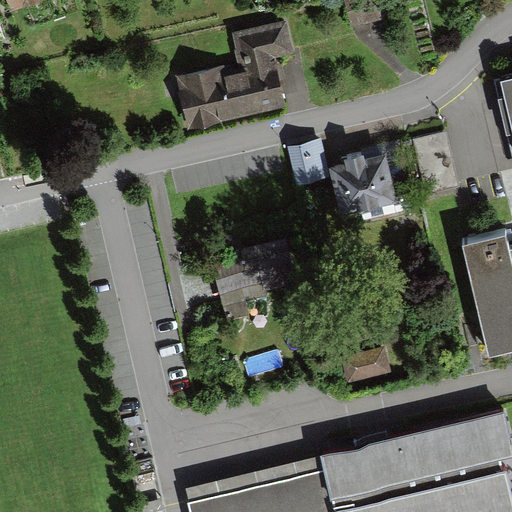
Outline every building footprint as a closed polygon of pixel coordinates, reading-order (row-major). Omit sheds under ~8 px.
[(6,0),(11,10),(39,0),(6,0)] [(177,73),(188,122),(279,101),(268,50),(291,45),(284,10),(234,22),(242,58),(177,73)] [(511,78),(501,81),(506,101),(498,103),(511,163),(511,78)] [(444,123),(410,130),(422,188),(457,181),(444,123)] [(315,135),(285,143),(294,178),(324,170),(315,135)] [(380,139),(324,149),(335,204),(390,193),(380,139)] [(227,248),(207,253),(216,289),(225,287),(231,310),(245,307),(242,296),(264,291),(260,277),(292,269),(281,227),(226,241),(227,248)] [(511,244),(508,245),(504,230),(460,241),(486,351),(511,345),(511,244)] [(380,368),(374,344),(341,352),(347,376),(380,368)] [(326,471),(189,503),(191,511),(511,511),(510,505),(511,504),(511,445),(509,446),(501,416),(323,457),(326,471)]
